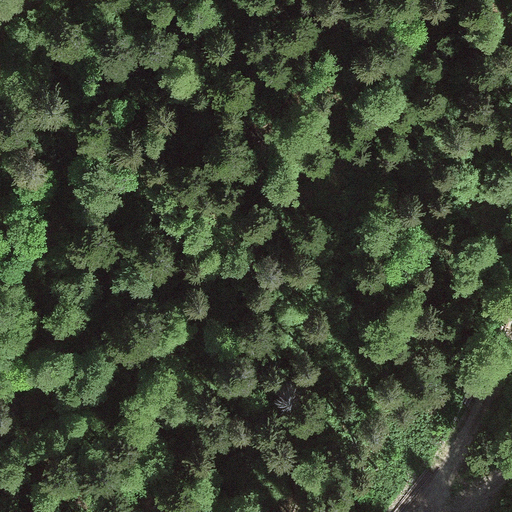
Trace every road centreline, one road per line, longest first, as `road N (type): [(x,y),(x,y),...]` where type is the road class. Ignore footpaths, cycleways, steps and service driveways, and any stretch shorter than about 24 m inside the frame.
road 1 (track): [(0,425),(42,397),(457,0)]
road 2 (track): [(511,325),(425,511)]
